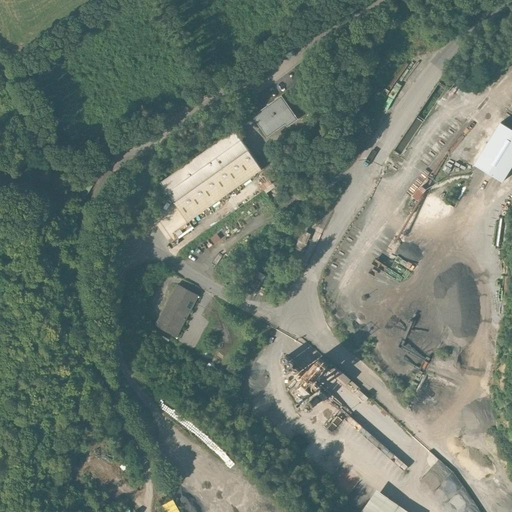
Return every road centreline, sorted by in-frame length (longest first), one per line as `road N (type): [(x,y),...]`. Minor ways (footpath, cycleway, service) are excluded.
road 1 (unclassified): [(511,0),(460,40),(413,94),(355,183),(295,329)]
road 2 (track): [(188,273),(257,220),(355,183)]
